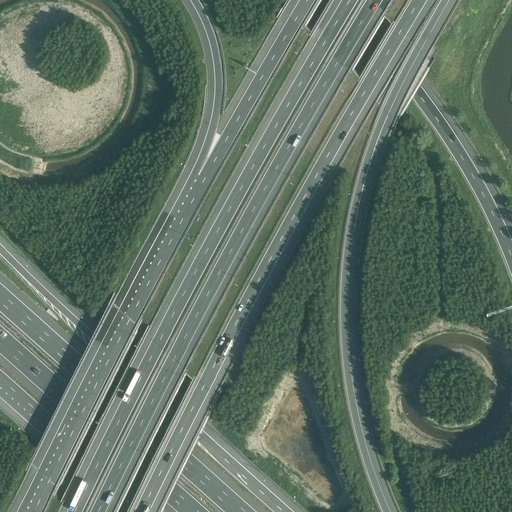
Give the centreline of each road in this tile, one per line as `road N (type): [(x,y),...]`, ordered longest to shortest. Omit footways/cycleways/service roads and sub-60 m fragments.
road 1 (motorway): [(141,511),(276,247),(419,0)]
road 2 (motorway): [(349,0),(239,190),(74,511)]
road 3 (motorway): [(98,511),(373,0)]
road 4 (motorway): [(387,511),(354,400),(346,317),(350,228),(373,139),(445,0)]
road 5 (motorway): [(283,511),(0,250)]
road 6 (motorway): [(203,178),(31,511)]
road 7 (motorway): [(511,260),(429,109),(325,0)]
road 8 (motorway): [(236,511),(0,299)]
road 9 (motorway): [(0,339),(192,511)]
road 10 (motorway): [(306,0),(203,178)]
road 11 (motorway): [(0,380),(145,511)]
road 12 (motorway): [(194,0),(211,36),(218,87),(203,178)]
